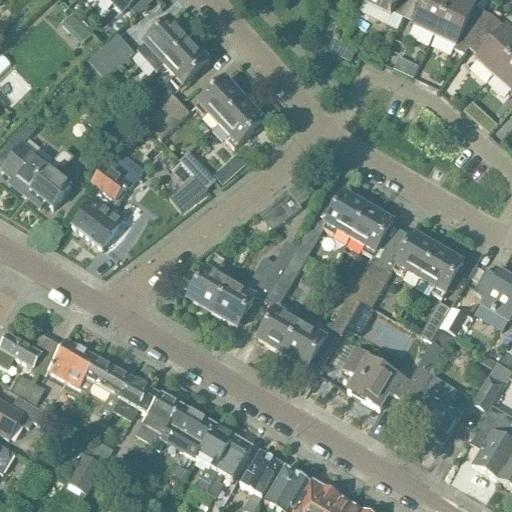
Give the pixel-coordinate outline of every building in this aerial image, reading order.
[(105,0),(122,17),(139,0),(105,0)] [(146,0),(131,14),(135,18),(136,20),(157,0),(146,0)] [(359,0),(364,2),(363,6),(391,19),(387,28),(398,33),(404,20),(413,0),(359,0)] [(435,39),(453,0),(413,0),(404,20),(415,25),(413,29),(435,39)] [(465,57),(469,51),(470,51),(488,24),(491,19),(474,11),(475,10),(454,0),(453,0),(435,39),(455,49),(454,52),(465,57)] [(72,18),(61,28),(68,35),(78,24),(72,18)] [(494,80),(511,60),(511,35),(506,30),(505,31),(491,19),(488,24),(470,51),(478,60),(476,63),(494,80)] [(156,76),(162,70),(190,45),(171,23),(137,55),(156,76)] [(333,42),(327,54),(350,65),(356,53),(333,42)] [(190,45),(162,70),(174,82),(171,85),(179,94),(209,65),(190,45)] [(96,75),(106,85),(135,58),(126,48),(96,75)] [(1,58),(0,59),(0,76),(10,67),(1,58)] [(511,60),(494,80),(511,95),(511,94),(511,60)] [(217,130),(245,104),(225,83),(195,111),(204,120),(206,118),(217,130)] [(143,126),(147,130),(152,135),(181,108),(172,99),(143,126)] [(245,104),(217,130),(229,142),(226,145),(234,153),(264,125),(245,104)] [(470,107),(462,116),(468,121),(475,112),(470,107)] [(181,108),(152,135),(158,142),(161,145),(190,118),(181,108)] [(489,122),(480,131),(488,138),(497,129),(489,122)] [(27,126),(7,145),(18,154),(1,175),(11,183),(8,186),(39,211),(43,206),(53,214),(70,192),(59,183),(62,179),(55,174),(59,169),(63,172),(72,161),(63,155),(51,170),(23,148),(36,132),(27,126)] [(152,135),(148,139),(154,146),(158,142),(152,135)] [(112,179),(126,161),(116,154),(103,172),(112,179)] [(179,165),(180,166),(205,194),(206,195),(216,186),(189,156),(179,165)] [(101,254),(126,222),(115,214),(127,198),(124,196),(127,191),(130,193),(143,175),(126,161),(112,179),(103,172),(91,187),(100,194),(72,231),(101,254)] [(180,166),(171,175),(183,188),(171,199),(184,213),(205,194),(180,166)] [(297,187),(287,194),(289,196),(299,209),(309,202),(297,187)] [(277,205),(290,221),(302,212),(299,209),(289,196),(277,205)] [(350,244),(369,212),(345,197),(324,233),(334,239),(336,236),(350,244)] [(290,221),(277,205),(260,218),(273,235),(290,221)] [(369,212),(350,244),(364,252),(362,255),(372,261),(393,226),(369,212)] [(291,263),(289,266),(301,273),(322,237),(321,237),(310,230),(298,251),(297,253),(291,263)] [(419,285),(438,252),(414,238),(393,274),(403,280),(405,277),(419,285)] [(438,252),(419,285),(434,294),(432,297),(442,303),(463,267),(438,252)] [(233,286),(213,318),(237,332),(255,301),(265,307),(289,266),(291,263),(280,257),(274,268),(263,262),(245,293),(233,286)] [(213,318),(233,286),(217,277),(224,265),(214,259),(200,282),(190,277),(178,298),(213,318)] [(351,296),(348,301),(360,307),(361,306),(381,272),(370,265),(369,265),(351,296)] [(276,313),(258,344),(283,359),(291,345),(302,326),(287,318),(289,315),(279,309),(301,273),(289,266),(265,307),(266,308),(276,313)] [(511,276),(502,271),(497,280),(486,273),(473,295),(484,302),(479,309),(509,326),(511,322),(511,276)] [(381,272),(361,306),(362,306),(372,312),(392,278),(391,278),(381,272)] [(330,333),(341,339),(360,307),(348,301),(330,333)] [(420,341),(431,347),(431,346),(438,335),(450,313),(439,306),(420,341)] [(452,313),(442,330),(456,337),(465,320),(452,313)] [(291,345),(283,359),(307,373),(328,337),(318,331),(316,334),(302,326),(291,345)] [(438,335),(431,346),(444,353),(450,342),(438,335)] [(0,355),(33,374),(42,358),(9,339),(0,354),(0,355)] [(79,393),(96,362),(66,345),(48,376),(79,393)] [(342,373),(356,381),(347,396),(380,415),(390,398),(411,411),(430,379),(418,373),(409,388),(367,363),(369,359),(355,351),(342,373)] [(511,358),(506,355),(500,365),(511,372),(511,369),(511,358)] [(110,421),(112,416),(132,382),(96,362),(79,393),(79,394),(80,393),(89,398),(93,389),(110,399),(101,416),(110,421)] [(489,380),(472,409),(486,417),(511,375),(501,370),(494,383),(489,380)] [(23,401),(32,386),(19,378),(10,393),(23,401)] [(416,407),(422,411),(410,429),(442,449),(462,418),(448,409),(456,395),(432,380),(416,407)] [(131,427),(135,418),(139,413),(140,414),(151,394),(132,382),(112,416),(131,427)] [(32,386),(23,401),(36,409),(46,394),(32,386)] [(148,419),(142,429),(137,439),(156,450),(155,452),(156,453),(181,411),(151,394),(140,414),(148,419)] [(20,428),(29,433),(32,426),(40,431),(47,418),(18,401),(11,412),(0,405),(0,439),(10,445),(20,428)] [(511,422),(492,410),(470,449),(482,456),(473,471),(498,486),(511,462),(511,448),(505,444),(511,431),(511,422)] [(196,465),(217,431),(181,411),(156,453),(159,455),(164,446),(196,465)] [(217,431),(196,465),(206,470),(195,490),(207,497),(218,478),(215,476),(221,468),(223,469),(227,461),(225,460),(236,442),(217,431)] [(84,451),(89,450),(91,445),(88,441),(83,442),(81,446),(84,451)] [(218,478),(207,497),(214,501),(220,491),(216,489),(222,479),(233,485),(252,452),(236,442),(225,460),(227,461),(223,469),(221,468),(215,476),(218,478)] [(103,470),(91,464),(101,447),(93,443),(89,450),(84,459),(68,487),(87,498),(103,470)] [(0,449),(0,477),(2,479),(14,458),(0,449)] [(260,456),(240,490),(253,497),(244,511),(256,511),(262,503),(282,469),(260,456)] [(511,462),(498,486),(511,493),(511,462)] [(173,478),(170,483),(180,489),(183,484),(184,485),(189,477),(177,470),(173,478)] [(295,511),(311,486),(285,471),(263,507),(271,511),(295,511)] [(311,486),(295,511),(314,511),(325,495),(311,486)] [(68,487),(61,498),(80,509),(87,498),(68,487)] [(331,511),(338,503),(325,495),(314,511),(331,511)] [(198,504),(207,510),(213,501),(203,496),(198,504)] [(331,511),(349,511),(351,510),(338,503),(331,511)]
